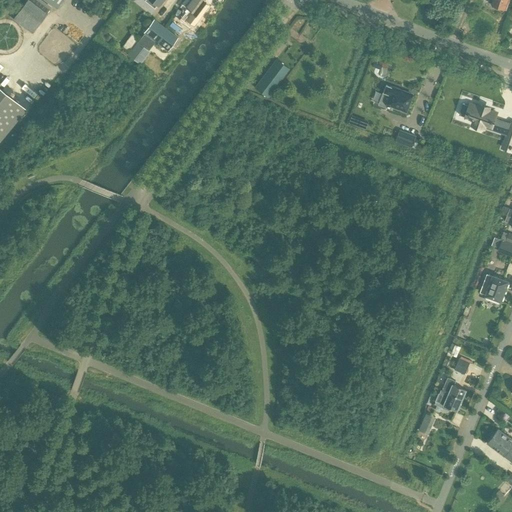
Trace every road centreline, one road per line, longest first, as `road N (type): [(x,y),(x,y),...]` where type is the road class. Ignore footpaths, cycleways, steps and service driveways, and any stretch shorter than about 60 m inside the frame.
road 1 (unclassified): [(435,511),(511,321)]
road 2 (unclassified): [(511,68),(336,0)]
